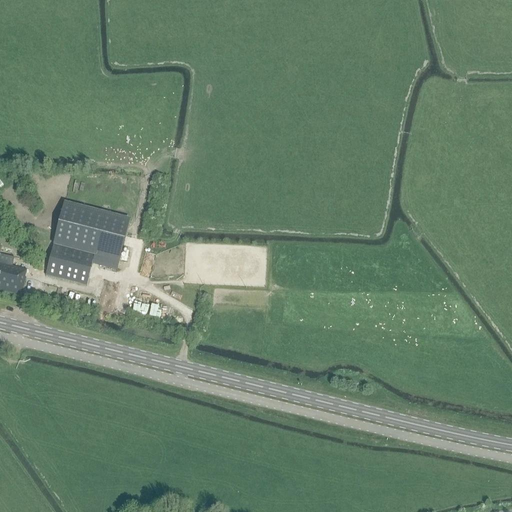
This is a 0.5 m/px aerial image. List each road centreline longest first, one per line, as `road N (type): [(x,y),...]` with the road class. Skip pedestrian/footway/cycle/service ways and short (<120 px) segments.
road 1 (primary): [(0,322),(511,445)]
road 2 (unclassified): [(0,336),(511,458)]
